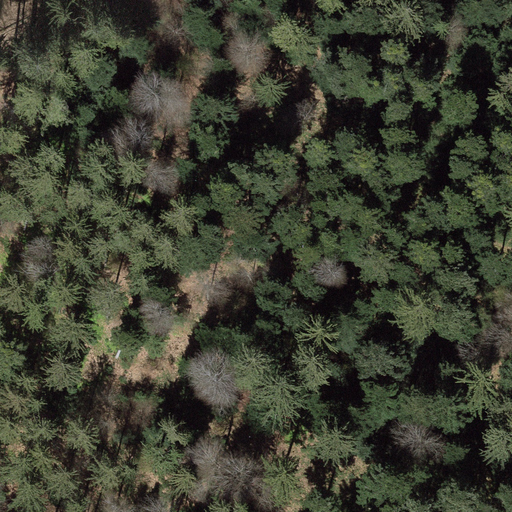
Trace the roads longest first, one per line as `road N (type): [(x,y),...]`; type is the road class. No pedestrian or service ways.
road 1 (track): [(0,230),(112,398),(364,511)]
road 2 (track): [(448,0),(228,60),(27,73),(0,88)]
